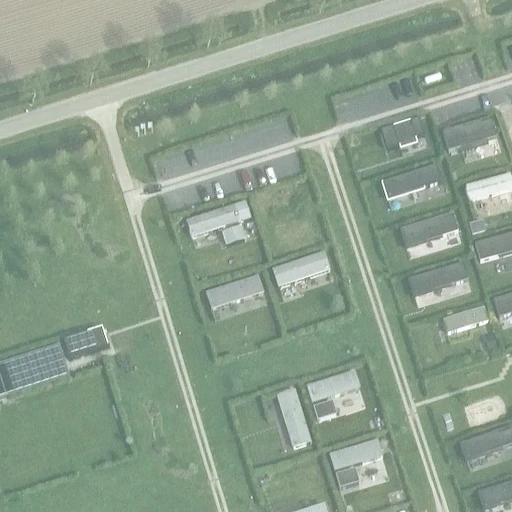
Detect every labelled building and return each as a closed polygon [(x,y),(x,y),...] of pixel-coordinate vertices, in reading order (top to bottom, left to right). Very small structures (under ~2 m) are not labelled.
[(490,118),(441,132),(447,152),(462,148),(463,153),(485,147),(484,142),(496,139),(490,118)] [(417,119),(382,130),(388,149),(397,146),(398,149),(416,144),(414,137),(422,134),(417,119)] [(435,166),(379,184),(385,202),(406,196),(405,193),(440,182),(435,166)] [(511,187),(509,175),(465,186),(469,202),(511,190),(511,187)] [(233,208),(185,223),(190,240),(225,229),(227,234),(222,235),(226,248),(245,242),(240,229),(238,230),(237,225),(239,224),(233,208)] [(452,214),(397,232),(403,250),(424,244),(423,241),(457,230),(452,214)] [(481,221),(468,225),(471,236),(484,232),(481,221)] [(511,234),(473,245),(479,265),(511,255),(511,234)] [(323,254),(271,270),(277,288),(329,272),(323,254)] [(462,264),(406,281),(412,300),(433,293),(432,290),(466,279),(462,264)] [(256,277),(204,293),(210,311),(262,295),(256,277)] [(511,295),(493,301),(498,320),(511,315),(511,295)] [(483,308),(441,320),(446,335),(487,323),(483,308)] [(96,331),(62,342),(68,361),(102,351),(96,331)] [(67,378),(57,347),(0,365),(0,372),(8,397),(67,378)] [(354,374),(305,389),(316,424),(335,418),(334,414),(331,404),(326,406),(325,401),(329,400),(359,391),(354,374)] [(293,391),(274,397),(291,450),(311,443),(293,391)] [(511,426),(459,443),(464,460),(511,445),(511,426)] [(376,441),(328,456),(333,473),(381,459),(376,441)] [(353,471),(335,476),(339,490),(357,485),(353,471)] [(511,482),(477,494),(483,511),(511,501),(511,482)]
